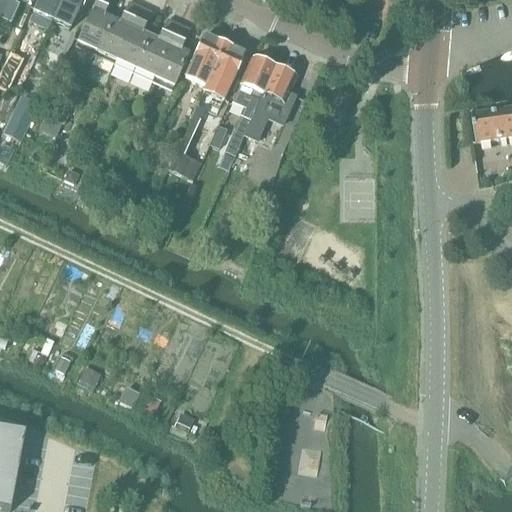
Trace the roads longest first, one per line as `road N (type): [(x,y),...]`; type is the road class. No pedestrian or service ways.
road 1 (residential): [(429,206),(436,327),(429,511)]
road 2 (residential): [(425,70),(375,64),(216,0)]
road 3 (residential): [(425,70),(429,206)]
